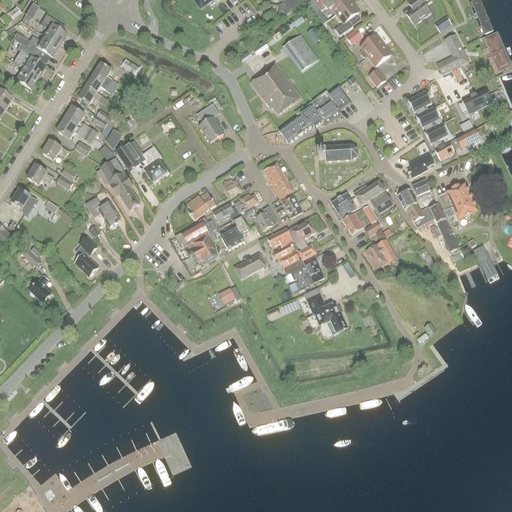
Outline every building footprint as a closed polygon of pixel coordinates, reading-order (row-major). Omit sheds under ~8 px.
[(196,0),(194,2),(200,10),(213,0),(214,0),(216,3),(219,0),(196,0)] [(286,0),(284,2),(292,12),(297,8),(291,0),(286,0)] [(329,7),(336,16),(352,4),(349,0),(336,0),(333,3),(332,0),(331,0),(312,0),(312,1),(321,13),(329,7)] [(412,11),(406,16),(417,31),(418,31),(415,27),(431,15),(426,8),(432,3),(430,0),(414,0),(413,1),(408,5),(412,11)] [(480,0),(476,0),(471,2),(485,36),(494,32),(480,0)] [(291,14),(284,4),(279,7),(278,16),(281,21),(291,14)] [(352,4),(336,16),(343,25),(335,31),(340,38),(353,28),(348,22),(359,14),(352,4)] [(33,5),(29,11),(33,14),(35,14),(39,8),(37,7),(33,5)] [(9,16),(13,21),(21,15),(17,10),(9,16)] [(12,22),(7,15),(0,19),(0,20),(5,27),(12,22)] [(47,16),(41,26),(48,31),(44,37),(60,48),(67,36),(56,29),(59,24),(47,16)] [(447,19),(441,23),(446,30),(452,26),(447,19)] [(346,39),(352,47),(361,40),(355,32),(346,39)] [(311,40),(315,45),(322,40),(318,35),(311,40)] [(485,40),(498,73),(510,68),(496,35),(485,40)] [(444,42),(449,50),(460,45),(455,36),(444,42)] [(20,45),(38,56),(41,51),(53,59),(60,48),(44,37),(40,43),(34,39),(30,44),(23,40),(20,45)] [(284,49),(302,74),(319,62),(301,37),(284,49)] [(384,47),(377,37),(361,49),(363,52),(361,54),(361,56),(363,60),(366,60),(368,58),(384,47)] [(27,63),(23,70),(39,80),(46,69),(35,61),(38,56),(20,45),(17,51),(23,55),(21,59),(27,63)] [(449,50),(453,58),(464,53),(460,45),(449,50)] [(384,47),(368,58),(375,68),(391,56),(384,47)] [(252,51),(257,58),(260,55),(255,48),(252,51)] [(469,63),(464,53),(453,58),(458,69),(469,63)] [(450,73),(458,69),(453,58),(445,62),(450,73)] [(127,62),(122,69),(135,78),(140,71),(127,62)] [(445,62),(437,66),(442,77),(450,73),(445,62)] [(278,117),(301,100),(275,64),(257,78),(258,79),(251,84),(270,111),(272,110),(278,117)] [(94,77),(116,92),(119,87),(108,79),(112,73),(101,66),(94,77)] [(39,80),(23,70),(16,81),(9,76),(5,82),(17,89),(20,84),(32,92),(39,80)] [(386,82),(378,71),(369,78),(377,89),(386,82)] [(116,92),(94,77),(87,89),(97,96),(101,90),(112,97),(116,92)] [(353,79),(347,84),(351,88),(357,84),(353,79)] [(97,96),(87,89),(79,101),(90,108),(94,101),(105,108),(108,103),(97,96)] [(315,130),(322,125),(321,125),(323,123),(325,126),(340,115),(339,113),(350,105),(339,90),(329,97),(326,93),(296,115),(299,119),(279,133),(289,146),(313,128),(315,130)] [(0,105),(7,111),(14,100),(0,91),(0,105)] [(463,103),(470,116),(492,105),(485,92),(463,103)] [(429,112),(426,108),(432,105),(426,94),(408,103),(414,115),(416,114),(418,118),(429,112)] [(125,108),(131,112),(137,102),(131,98),(125,108)] [(210,144),(224,136),(217,126),(218,125),(214,119),(219,116),(213,106),(197,116),(203,126),(200,128),(210,144)] [(437,128),(435,124),(440,121),(434,109),(429,112),(418,118),(416,119),(422,130),(424,130),(426,134),(437,128)] [(65,122),(95,141),(98,136),(82,125),(86,118),(73,110),(65,122)] [(97,118),(108,126),(111,121),(101,113),(97,118)] [(97,119),(93,124),(104,132),(108,126),(97,119)] [(483,127),(486,131),(497,126),(494,121),(483,127)] [(95,141),(65,122),(57,134),(70,142),(75,135),(91,146),(95,141)] [(474,131),(470,124),(460,129),(464,136),(474,131)] [(439,142),(448,137),(442,125),(437,128),(426,134),(424,135),(430,146),(432,145),(435,150),(442,146),(439,142)] [(456,147),(458,146),(461,152),(481,142),(475,131),(456,142),(456,141),(435,152),(440,162),(454,155),(451,149),(455,147),(456,147)] [(122,136),(114,132),(106,144),(113,151),(122,136)] [(51,144),(43,156),(54,163),(59,155),(66,160),(69,154),(62,149),(61,150),(51,144)] [(154,150),(143,158),(133,144),(117,155),(129,173),(136,169),(139,173),(143,170),(153,184),(167,174),(157,160),(160,158),(154,150)] [(80,145),(75,152),(86,159),(91,152),(80,145)] [(106,147),(100,154),(109,162),(115,155),(106,147)] [(318,154),(319,161),(325,161),(325,165),(352,163),(358,159),(358,158),(358,151),(357,151),(351,148),(324,149),(325,153),(318,154)] [(426,169),(434,165),(429,155),(409,166),(411,170),(408,172),(412,180),(427,172),(426,169)] [(141,207),(131,190),(134,188),(115,160),(101,170),(109,184),(107,185),(116,200),(120,197),(130,214),(141,207)] [(283,175),(277,165),(263,172),(274,191),(288,183),(283,175)] [(35,168),(27,181),(39,189),(44,182),(50,186),(54,181),(47,177),(48,176),(35,168)] [(66,171),(62,178),(72,184),(76,178),(66,171)] [(73,186),(61,178),(56,185),(68,193),(73,186)] [(225,190),(230,199),(242,192),(237,183),(236,181),(233,183),(231,180),(223,185),(226,190),(225,190)] [(293,193),(288,183),(274,191),(280,200),(293,193)] [(370,202),(378,216),(393,207),(379,183),(368,190),(366,187),(354,195),(356,198),(361,207),(370,202)] [(426,183),(413,189),(418,198),(420,202),(433,196),(437,205),(438,204),(441,203),(439,198),(440,198),(437,190),(430,193),(426,183)] [(478,212),(466,186),(440,198),(439,198),(441,203),(438,204),(439,207),(445,220),(454,216),(451,210),(454,209),(459,221),(478,212)] [(20,192),(11,205),(22,212),(21,214),(28,218),(37,203),(31,199),(20,192)] [(431,210),(430,209),(422,213),(410,192),(398,198),(405,212),(408,210),(418,229),(435,220),(431,210)] [(209,211),(216,207),(208,194),(200,199),(209,211)] [(239,201),(240,203),(234,206),(236,209),(239,214),(245,211),(245,212),(259,204),(254,197),(251,199),(249,196),(239,201)] [(278,215),(298,205),(293,196),(281,202),(283,206),(275,210),(278,215)] [(350,201),(347,196),(346,196),(332,205),(341,220),(356,211),(356,210),(361,207),(356,198),(350,201)] [(192,212),(189,214),(195,222),(209,211),(200,199),(199,197),(187,206),(192,212)] [(432,198),(424,201),(427,207),(434,204),(432,198)] [(100,205),(97,201),(86,207),(94,220),(99,218),(102,218),(110,230),(111,230),(113,230),(117,228),(117,226),(118,226),(117,224),(120,222),(109,204),(108,205),(106,201),(100,205)] [(58,211),(48,205),(45,210),(55,216),(58,211)] [(298,205),(278,215),(280,220),(288,216),(291,220),(303,214),(298,205)] [(234,224),(242,219),(240,215),(239,214),(236,209),(232,211),(229,206),(213,214),(219,224),(230,218),(234,224)] [(431,210),(435,220),(450,254),(458,250),(445,220),(439,207),(431,210)] [(256,220),(263,233),(277,225),(269,210),(264,212),(266,215),(256,220)] [(242,220),(248,217),(245,212),(240,215),(242,219),(242,220)] [(74,222),(64,214),(60,219),(70,226),(74,222)] [(351,217),(343,222),(352,236),(364,228),(355,214),(351,217)] [(182,236),(189,247),(189,248),(207,237),(209,236),(208,235),(213,233),(205,219),(200,222),(202,225),(182,236)] [(243,239),(245,238),(244,235),(249,232),(242,220),(242,219),(234,224),(237,230),(221,239),(229,253),(229,252),(245,243),(243,239)] [(83,225),(95,240),(100,236),(89,221),(83,225)] [(316,234),(309,222),(290,232),(297,245),(301,252),(307,248),(303,242),(316,234)] [(20,234),(11,225),(8,229),(16,237),(20,234)] [(377,225),(365,232),(370,240),(381,232),(377,225)] [(441,236),(436,226),(430,229),(435,239),(441,236)] [(10,238),(0,228),(0,247),(1,248),(10,238)] [(294,243),(287,230),(267,240),(272,249),(282,244),(284,248),(294,243)] [(383,235),(387,240),(392,236),(389,231),(383,235)] [(27,241),(22,236),(18,242),(22,246),(27,241)] [(218,257),(207,237),(189,248),(189,247),(188,248),(191,253),(187,255),(195,268),(203,264),(204,265),(218,257)] [(83,273),(90,279),(99,270),(94,265),(88,259),(98,249),(87,239),(80,247),(81,248),(75,254),(80,259),(74,265),(82,273),(83,273)] [(386,243),(366,254),(375,271),(387,265),(388,267),(396,263),(386,243)] [(275,254),(279,260),(297,251),(293,245),(275,254)] [(317,256),(312,247),(298,254),(303,263),(317,256)] [(498,276),(483,247),(473,252),(488,282),(498,276)] [(40,262),(26,248),(20,255),(34,268),(40,262)] [(429,257),(426,249),(418,253),(422,260),(429,257)] [(304,268),(300,261),(295,253),(280,261),(283,269),(285,269),(288,276),(304,268)] [(266,268),(260,256),(234,270),(241,281),(266,268)] [(319,269),(314,258),(303,264),(305,269),(290,275),(298,292),(314,285),(324,280),(319,269)] [(348,264),(343,267),(350,279),(355,276),(348,264)] [(52,296),(43,288),(49,282),(44,278),(30,293),(43,306),(52,296)] [(235,300),(231,291),(219,296),(224,306),(235,300)] [(280,297),(282,302),(291,298),(289,293),(280,297)] [(337,310),(335,306),(325,311),(319,296),(308,302),(314,316),(315,316),(320,327),(327,324),(333,337),(343,332),(343,331),(347,330),(339,314),(337,315),(335,311),(337,310)] [(268,315),(270,321),(280,316),(278,311),(268,315)] [(431,338),(436,334),(431,325),(425,329),(431,338)]
